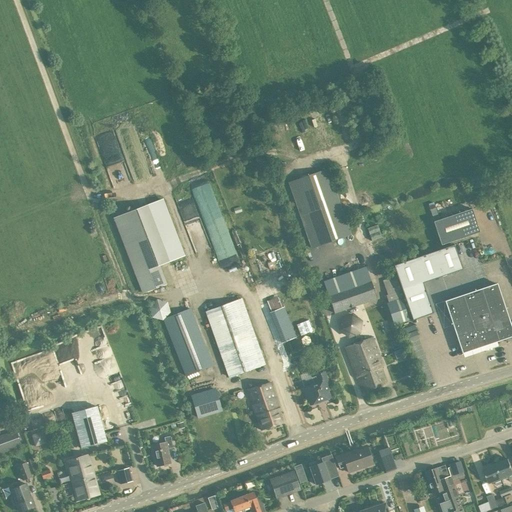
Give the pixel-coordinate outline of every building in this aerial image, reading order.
[(290,183),(307,232),(312,248),(350,235),(328,169),(290,183)] [(209,183),(191,190),(219,263),(236,256),(209,183)] [(171,196),(147,206),(169,261),(190,254),(171,196)] [(169,261),(147,206),(115,218),(144,293),(166,284),(159,265),(169,261)] [(480,232),(472,209),(433,222),(441,245),(480,232)] [(454,245),(392,266),(396,276),(401,291),(403,297),(411,321),(433,313),(422,283),(462,269),(454,245)] [(334,313),(376,298),(366,267),(323,282),(334,313)] [(388,295),(401,291),(396,276),(383,281),(388,295)] [(462,353),(511,337),(511,328),(509,319),(508,319),(497,284),(445,301),(457,337),(462,353)] [(409,319),(402,298),(386,303),(394,324),(401,322),(409,319)] [(264,364),(241,299),(206,311),(229,377),(264,364)] [(282,343),(296,338),(284,308),(270,313),(282,343)] [(186,376),(212,365),(190,309),(164,319),(186,376)] [(341,318),(340,330),(348,337),(354,334),(356,343),(361,342),(359,333),(355,329),(356,319),(357,318),(352,314),(341,318)] [(301,335),(313,331),(309,319),(297,324),(301,335)] [(363,392),(387,383),(381,367),(384,366),(373,337),(361,342),(356,343),(346,347),(363,392)] [(310,377),(308,373),(299,376),(306,397),(308,396),(311,404),(329,398),(326,391),(328,391),(326,383),(328,382),(325,372),(310,377)] [(197,411),(219,406),(213,382),(192,387),(197,411)] [(260,430),(284,423),(271,382),(247,390),(260,430)] [(81,448),(106,442),(97,407),(72,414),(81,448)] [(0,453),(21,446),(15,430),(0,435),(0,453)] [(167,450),(172,448),(170,437),(164,438),(165,443),(152,446),(157,467),(170,463),(167,450)] [(349,473),(372,465),(367,448),(353,453),(352,452),(335,458),(340,469),(347,467),(349,473)] [(309,467),(316,485),(329,480),(328,476),(337,473),(330,454),(321,457),(323,462),(309,467)] [(72,483),(94,477),(88,455),(66,461),(72,483)] [(392,459),(380,463),(384,473),(395,469),(393,464),(392,459)] [(495,464),(502,481),(509,478),(510,482),(511,481),(511,469),(508,459),(495,464)] [(460,461),(449,465),(452,475),(458,473),(463,471),(460,461)] [(26,463),(17,466),(23,480),(32,477),(26,463)] [(502,481),(495,464),(483,469),(489,484),(493,482),(494,484),(502,481)] [(300,465),(294,467),(297,475),(303,473),(300,465)] [(441,480),(441,479),(440,477),(448,475),(444,465),(425,472),(432,494),(441,491),(444,490),(441,480)] [(121,485),(132,482),(129,468),(117,471),(121,485)] [(49,470),(41,473),(43,479),(51,476),(49,470)] [(276,499),(300,490),(294,472),(270,480),(276,499)] [(441,491),(444,501),(457,496),(450,476),(441,479),(441,480),(444,490),(441,491)] [(94,477),(72,483),(77,501),(99,495),(94,477)] [(34,506),(26,484),(11,490),(14,497),(12,498),(14,505),(17,504),(19,511),(34,506)] [(508,495),(506,489),(499,492),(501,498),(508,495)] [(260,511),(255,498),(253,492),(230,501),(223,504),(225,511),(232,508),(233,511),(235,511),(250,506),(251,511),(260,511)] [(511,500),(511,495),(511,494),(508,495),(501,498),(495,500),(493,494),(487,497),(492,509),(511,500)] [(448,511),(461,507),(457,496),(444,501),(439,503),(442,511),(448,511)] [(198,511),(197,511),(207,511),(204,503),(196,506),(198,511)] [(371,505),(373,511),(387,511),(384,504),(380,505),(379,503),(372,505),(371,505)]
